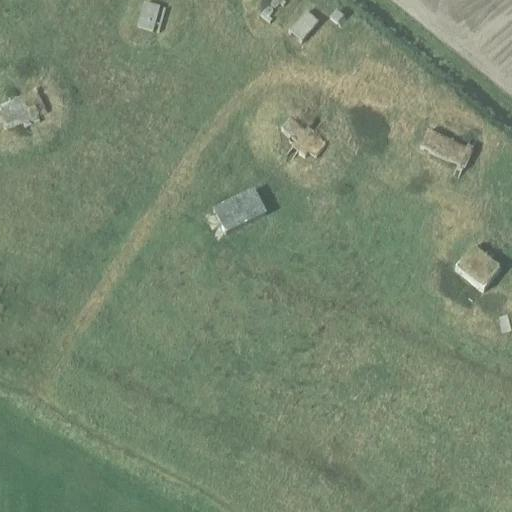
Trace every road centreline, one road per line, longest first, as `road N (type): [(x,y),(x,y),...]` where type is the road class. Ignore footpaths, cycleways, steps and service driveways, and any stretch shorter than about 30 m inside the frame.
road 1 (track): [(30,401),(217,129),(251,96),(282,80),(318,82),(375,96),(426,124)]
road 2 (track): [(0,384),(220,511)]
